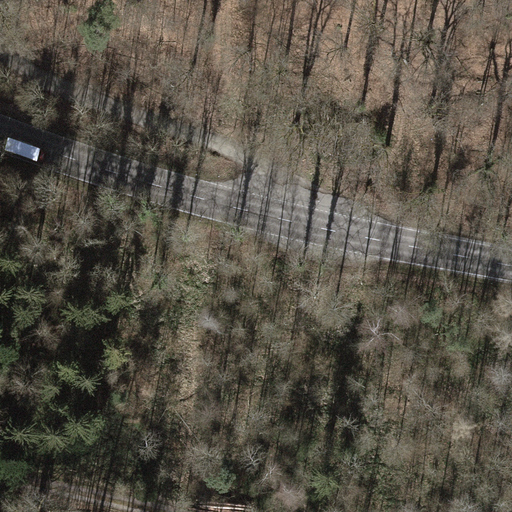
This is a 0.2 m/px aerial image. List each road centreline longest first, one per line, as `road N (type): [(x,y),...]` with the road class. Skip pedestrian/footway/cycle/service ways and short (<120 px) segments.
road 1 (secondary): [(511,266),(158,186),(0,130)]
road 2 (track): [(0,38),(16,67),(252,164),(253,211)]
road 3 (track): [(152,511),(0,479)]
